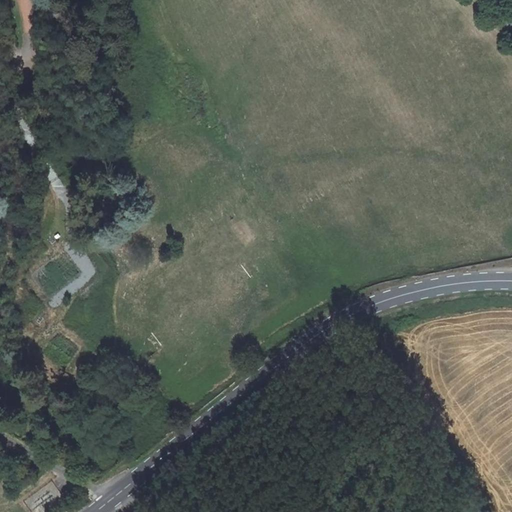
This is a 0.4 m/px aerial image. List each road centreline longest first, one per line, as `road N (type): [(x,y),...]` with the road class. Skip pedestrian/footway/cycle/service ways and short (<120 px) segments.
road 1 (primary): [(511,282),(397,296),(341,320),(106,501)]
road 2 (unclassified): [(106,501),(0,432)]
